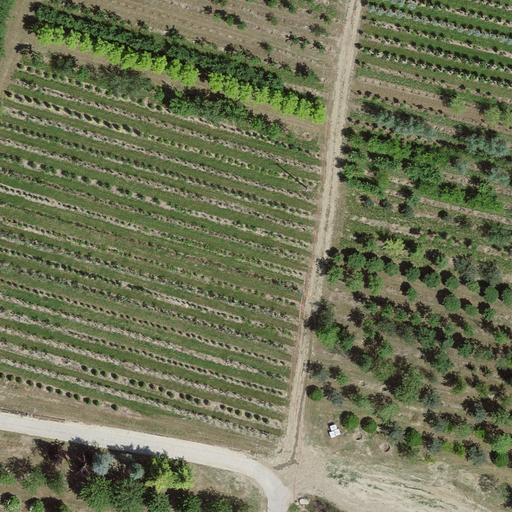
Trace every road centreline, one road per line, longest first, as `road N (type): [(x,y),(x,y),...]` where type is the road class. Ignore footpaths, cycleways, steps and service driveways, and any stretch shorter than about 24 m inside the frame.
road 1 (track): [(358,0),(277,448)]
road 2 (track): [(0,402),(277,448)]
road 3 (track): [(277,448),(420,477),(485,511)]
